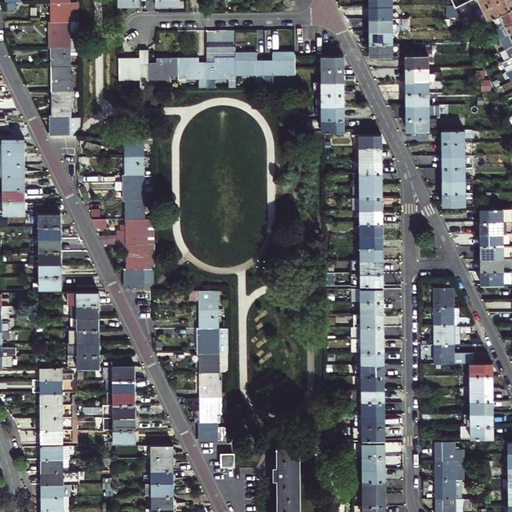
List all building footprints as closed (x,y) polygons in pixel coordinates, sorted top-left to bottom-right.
[(511,0),(477,0),(483,10),(477,13),(475,11),(460,18),(466,30),(488,20),(511,8),(511,0)] [(70,3),(51,3),(51,22),(79,21),(79,14),(74,14),(74,9),(79,9),(79,3),(70,3)] [(370,6),(370,18),(392,18),(392,6),(370,6)] [(493,31),(496,30),(511,21),(511,8),(488,20),(493,31)] [(392,18),(370,18),(371,31),(393,31),(392,26),(400,25),(400,18),(392,18)] [(70,32),(79,32),(79,21),(51,22),(49,22),(49,47),(51,47),(79,46),(79,38),(70,38),(70,32)] [(501,39),(511,33),(511,21),(496,30),(501,39)] [(371,31),(371,43),(393,43),(393,31),(371,31)] [(506,49),(511,45),(511,33),(501,39),(503,44),(506,49)] [(371,43),(371,56),(399,56),(398,43),(393,43),(371,43)] [(504,61),(511,56),(511,45),(506,49),(500,52),(504,61)] [(70,53),(79,52),(79,46),(51,47),(51,66),(71,65),(70,53)] [(127,75),(127,80),(140,80),(140,88),(148,88),(148,79),(148,63),(148,50),(140,50),(140,58),(119,58),(119,76),(127,75)] [(236,57),(236,74),(258,74),(258,77),(256,77),(257,86),(265,86),(265,78),(265,60),(257,60),(257,52),(236,53),(236,57)] [(265,60),(265,78),(273,78),(273,74),(295,74),(295,52),(273,52),(273,60),(265,60)] [(406,55),(406,68),(428,68),(428,55),(406,55)] [(322,56),(322,69),(344,69),(344,56),(322,56)] [(507,71),(511,68),(511,56),(504,61),(502,62),(504,67),(505,67),(507,71)] [(178,75),(178,79),(199,79),(199,88),(207,88),(207,62),(199,62),(199,57),(177,58),(178,75)] [(207,62),(207,88),(216,88),(216,79),(228,79),(228,74),(236,74),(236,57),(215,57),(215,62),(207,62)] [(148,79),(170,79),(170,75),(178,75),(177,58),(156,58),(156,63),(148,63),(148,79)] [(71,65),(51,66),(52,91),(71,90),(71,87),(73,87),(73,74),(71,74),(71,65)] [(406,68),(406,80),(428,80),(443,80),(443,72),(428,72),(428,68),(406,68)] [(344,69),(322,69),(322,81),(344,81),(344,69)] [(490,79),(480,80),(481,91),(491,91),(490,79)] [(406,80),(407,93),(429,93),(428,80),(406,80)] [(344,81),(322,81),(314,82),(315,94),(322,94),(344,94),(344,81)] [(71,90),(52,91),(52,116),(71,115),(71,107),(73,107),(73,94),(71,94),(71,90)] [(407,93),(407,106),(429,105),(429,93),(407,93)] [(316,107),(344,106),(344,94),(322,94),(322,98),(316,99),(316,107)] [(407,106),(407,118),(429,118),(437,118),(437,105),(429,105),(407,106)] [(322,119),(344,119),(344,106),(316,107),(316,115),(322,114),(322,119)] [(52,116),(50,116),(50,134),(72,134),(80,125),(80,117),(71,117),(71,115),(52,116)] [(429,118),(407,118),(407,131),(437,130),(437,118),(429,118)] [(322,119),(322,132),(325,132),(344,131),(344,119),(322,119)] [(443,130),(443,143),(471,142),(471,130),(443,130)] [(382,134),(354,134),(354,143),(360,143),(360,147),(382,147),(382,134)] [(144,137),(125,137),(125,156),(144,156),(144,143),(144,137)] [(24,151),(24,139),(2,139),(2,143),(2,151),(24,151)] [(86,142),(84,149),(97,154),(99,147),(86,142)] [(443,143),(443,155),(471,155),(471,142),(443,143)] [(360,147),(360,160),(382,160),(382,147),(360,147)] [(0,151),(0,163),(25,164),(24,151),(2,151),(0,151)] [(443,155),(443,168),(465,167),(473,167),(472,155),(471,155),(443,155)] [(125,175),(144,175),(144,156),(125,156),(125,175)] [(382,160),(360,160),(360,172),(382,172),(382,160)] [(0,176),(3,176),(25,176),(25,164),(0,163),(0,176)] [(443,168),(443,180),(465,180),(465,167),(443,168)] [(382,172),(360,172),(360,185),(382,185),(382,172)] [(125,175),(121,175),(121,181),(123,181),(123,200),(125,200),(154,200),(153,192),(145,192),(145,186),(153,186),(153,175),(144,175),(125,175)] [(25,189),(25,176),(3,176),(3,184),(3,189),(25,189)] [(443,180),(443,193),(465,192),(465,180),(443,180)] [(382,197),(382,185),(360,185),(360,198),(382,197)] [(25,201),(25,189),(3,189),(3,194),(3,201),(25,201)] [(465,192),(443,193),(443,205),(473,205),(473,192),(465,192)] [(360,198),(352,198),(352,210),(360,210),(382,210),(382,197),(360,198)] [(125,200),(126,219),(146,218),(145,206),(154,206),(154,200),(125,200)] [(25,214),(25,201),(3,201),(3,214),(25,214)] [(481,221),(509,221),(509,216),(510,215),(510,208),(503,208),(481,208),(481,221)] [(382,210),(360,210),(361,223),(383,222),(382,210)] [(61,226),(61,213),(59,213),(39,213),(39,226),(60,226),(61,226)] [(154,243),(154,218),(146,218),(126,219),(126,230),(117,230),(117,236),(99,236),(103,244),(124,244),(126,244),(145,244),(154,243)] [(106,219),(91,219),(96,228),(106,228),(106,219)] [(511,232),(511,220),(509,221),(481,221),(481,233),(503,233),(511,232)] [(383,222),(361,223),(361,235),(383,235),(383,222)] [(39,226),(39,239),(60,238),(61,238),(61,226),(60,226),(39,226)] [(503,233),(481,233),(481,246),(503,246),(503,233)] [(383,235),(361,235),(361,248),(383,247),(383,235)] [(61,238),(60,238),(39,239),(39,251),(60,251),(61,251),(61,238)] [(145,260),(145,269),(151,269),(154,269),(154,243),(145,244),(145,247),(147,247),(147,260),(145,260)] [(126,250),(126,269),(145,269),(145,260),(147,260),(147,247),(145,247),(145,244),(126,244),(126,250)] [(511,245),(503,246),(481,246),(481,258),(511,258),(511,245)] [(383,247),(361,248),(361,260),(383,260),(383,247)] [(61,263),(61,251),(60,251),(39,251),(39,256),(29,256),(29,264),(39,264),(60,263),(61,263)] [(511,258),(481,258),(482,271),(511,270),(511,258)] [(361,260),(352,260),(352,273),(361,273),(383,272),(383,260),(361,260)] [(61,276),(61,263),(60,263),(39,264),(39,276),(60,276),(61,276)] [(124,269),(124,288),(148,287),(152,284),(151,269),(145,269),(126,269),(124,269)] [(511,270),(482,271),(482,283),(511,283),(511,270)] [(383,272),(361,273),(361,285),(383,285),(383,272)] [(61,288),(61,276),(60,276),(39,276),(39,283),(39,289),(61,288)] [(453,287),(434,287),(434,307),(454,306),(453,287)] [(383,289),(361,289),(361,301),(383,301),(383,289)] [(199,301),(199,309),(218,309),(218,290),(189,291),(189,301),(199,301)] [(46,292),(38,292),(38,303),(47,303),(46,292)] [(99,304),(99,292),(68,292),(68,305),(70,305),(99,304)] [(383,301),(361,301),(361,314),(383,314),(383,301)] [(99,317),(99,304),(70,305),(70,317),(99,317)] [(9,318),(9,305),(2,305),(0,305),(0,317),(2,318),(9,318)] [(434,307),(434,325),(457,325),(457,318),(459,318),(459,308),(454,308),(454,306),(434,307)] [(199,309),(199,328),(219,328),(218,309),(199,309)] [(361,314),(354,314),(354,327),(383,326),(383,314),(361,314)] [(99,329),(99,317),(70,317),(70,330),(99,329)] [(457,325),(434,325),(434,344),(454,344),(460,344),(460,343),(460,333),(460,325),(457,325)] [(383,326),(354,327),(351,327),(351,339),(352,339),(384,339),(383,326)] [(199,328),(197,328),(197,353),(200,353),(228,353),(227,328),(219,328),(199,328)] [(69,330),(69,342),(99,342),(99,329),(70,330),(69,330)] [(9,338),(9,330),(2,330),(0,330),(0,342),(2,343),(2,339),(9,338)] [(384,339),(352,339),(352,352),(362,352),(384,351),(384,339)] [(0,342),(0,355),(11,355),(15,355),(15,347),(2,347),(2,343),(0,342)] [(99,354),(99,342),(69,342),(69,355),(99,354)] [(434,344),(434,363),(470,363),(492,363),(488,353),(454,353),(454,344),(434,344)] [(384,351),(362,352),(362,364),(384,364),(384,351)] [(200,353),(200,372),(219,372),(219,365),(228,365),(228,353),(200,353)] [(99,367),(99,354),(69,355),(68,355),(68,367),(99,367)] [(0,355),(0,368),(2,368),(2,366),(11,366),(11,355),(0,355)] [(470,363),(471,375),(492,375),(492,362),(492,363),(470,363)] [(384,364),(362,364),(355,364),(355,377),(362,377),(384,376),(384,364)] [(135,379),(135,366),(102,367),(103,379),(105,379),(135,379)] [(40,368),(40,380),(62,380),(72,380),(73,380),(73,374),(62,374),(62,367),(40,368)] [(221,380),(219,380),(219,372),(200,372),(200,397),(228,397),(228,392),(221,392),(221,380)] [(471,375),(471,388),(493,388),(492,375),(471,375)] [(362,377),(362,389),(384,389),(384,376),(362,377)] [(105,379),(105,392),(110,392),(113,392),(135,391),(135,379),(105,379)] [(62,392),(62,380),(40,380),(40,393),(62,392)] [(471,400),(493,400),(493,388),(471,388),(471,400)] [(362,389),(352,389),(352,402),(362,402),(384,401),(384,389),(362,389)] [(113,398),(113,404),(135,404),(135,391),(113,392),(113,398)] [(63,405),(62,392),(40,393),(41,405),(63,405)] [(222,413),(221,401),(228,401),(228,397),(200,397),(200,422),(217,422),(227,422),(228,422),(228,413),(222,413)] [(471,400),(471,413),(493,413),(493,400),(471,400)] [(384,401),(362,402),(362,414),(384,414),(384,401)] [(109,404),(109,417),(135,416),(135,404),(113,404),(109,404)] [(63,417),(63,405),(41,405),(41,418),(63,417)] [(463,413),(463,425),(493,425),(493,413),(471,413),(463,413)] [(362,414),(355,414),(355,427),(384,426),(384,414),(362,414)] [(135,429),(135,416),(109,417),(102,417),(102,429),(113,429),(135,429)] [(63,430),(63,417),(41,418),(41,430),(63,430)] [(217,427),(217,422),(200,422),(198,422),(198,441),(227,441),(227,427),(217,427)] [(461,425),(461,438),(493,438),(493,425),(463,425),(461,425)] [(354,439),(385,439),(384,426),(355,427),(353,427),(354,439)] [(135,441),(135,429),(113,429),(113,442),(135,441)] [(63,442),(63,430),(41,430),(41,443),(63,442)] [(455,442),(435,442),(435,461),(455,460),(464,460),(464,449),(458,449),(458,447),(455,447),(455,442)] [(385,443),(363,443),(363,455),(385,455),(385,443)] [(298,444),(298,445),(277,445),(277,447),(278,447),(278,466),(275,466),(275,468),(273,468),(273,472),(273,475),(275,475),(275,477),(279,477),(278,511),(299,511),(299,445),(299,444),(298,444)] [(173,457),(173,445),(151,445),(152,458),(173,457)] [(69,459),(69,446),(41,446),(41,459),(68,459),(69,459)] [(102,458),(113,458),(112,446),(109,446),(109,453),(102,453),(102,458)] [(222,455),(222,465),(228,465),(233,465),(233,454),(222,455)] [(385,455),(363,455),(363,468),(385,468),(385,455)] [(173,470),(173,457),(152,458),(152,470),(173,470)] [(68,471),(68,459),(41,459),(41,471),(68,471)] [(455,460),(435,461),(436,479),(455,479),(455,460)] [(385,468),(363,468),(363,480),(385,480),(385,468)] [(152,470),(152,483),(173,482),(173,470),(152,470)] [(79,471),(68,471),(41,471),(42,484),(64,484),(69,484),(79,483),(79,471)] [(455,479),(436,479),(436,498),(455,498),(462,498),(461,479),(455,479)] [(385,480),(363,480),(363,493),(385,493),(385,480)] [(174,495),(173,482),(152,483),(152,495),(174,495)] [(64,496),(64,484),(42,484),(42,496),(64,496)] [(363,506),(385,505),(385,493),(363,493),(354,493),(354,506),(363,506)] [(174,507),(174,495),(152,495),(152,508),(174,507)] [(64,509),(64,496),(42,496),(42,509),(64,509)] [(436,498),(435,511),(462,511),(462,510),(462,499),(455,499),(455,498),(436,498)] [(462,499),(462,510),(471,510),(470,499),(462,499)]
